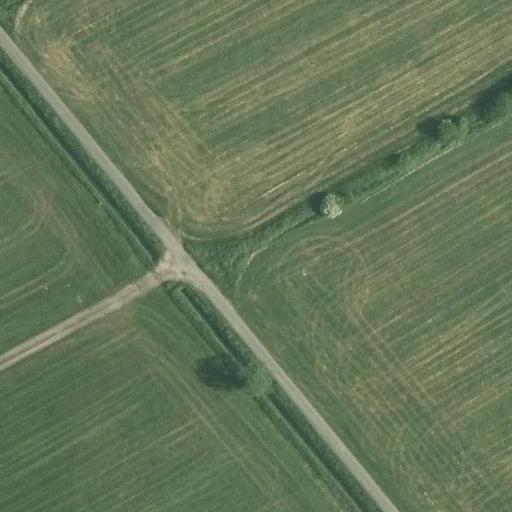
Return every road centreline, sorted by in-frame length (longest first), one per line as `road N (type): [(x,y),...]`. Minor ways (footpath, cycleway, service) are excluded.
road 1 (unclassified): [(0,38),(388,511)]
road 2 (track): [(0,364),(186,266)]
